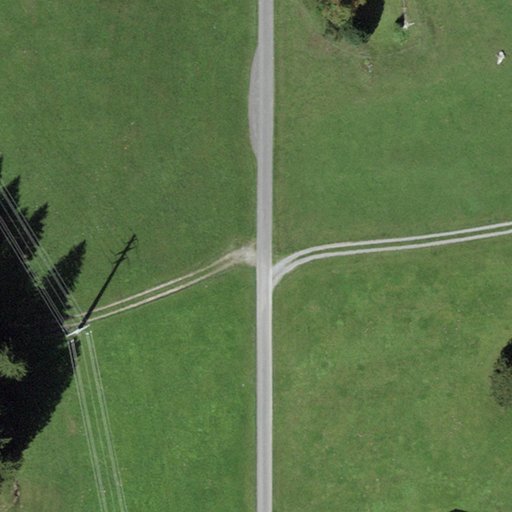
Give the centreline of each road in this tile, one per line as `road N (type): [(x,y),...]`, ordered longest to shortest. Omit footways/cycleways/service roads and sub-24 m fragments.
road 1 (unclassified): [(266,0),(263,511)]
road 2 (track): [(0,331),(45,330),(263,248)]
road 3 (track): [(263,278),(325,250),(511,226)]
